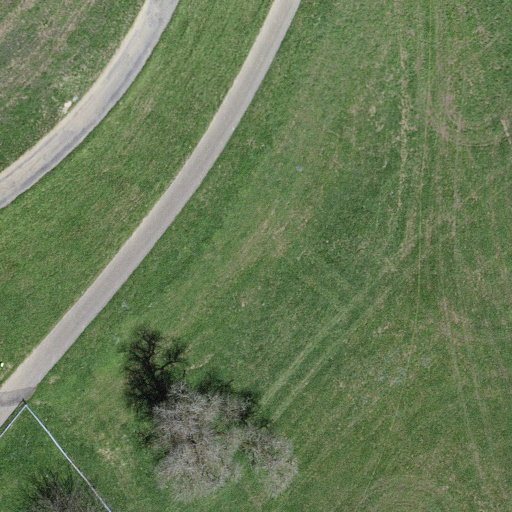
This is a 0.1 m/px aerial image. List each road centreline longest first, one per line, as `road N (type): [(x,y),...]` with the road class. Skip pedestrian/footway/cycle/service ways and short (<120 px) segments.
road 1 (track): [(0,410),(264,69),(290,0)]
road 2 (track): [(0,187),(88,132),(162,0)]
